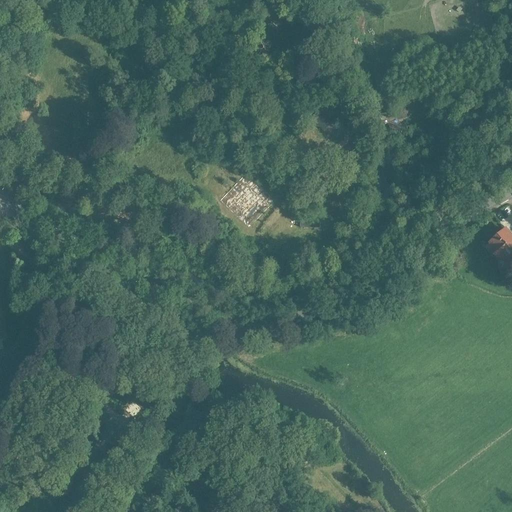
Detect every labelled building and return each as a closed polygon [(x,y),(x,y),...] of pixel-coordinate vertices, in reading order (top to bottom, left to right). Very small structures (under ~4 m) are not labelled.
[(324,131),(333,121),(320,110),(311,120),(324,131)] [(249,191),(231,217),(252,232),(270,206),(249,191)] [(506,270),(511,265),(511,237),(506,230),(490,243),(494,249),(490,251),(499,262),(499,265),(501,268),(504,268),(506,270)] [(34,271),(30,278),(35,281),(40,274),(34,271)] [(113,424),(103,436),(112,443),(115,445),(125,434),(113,424)]
